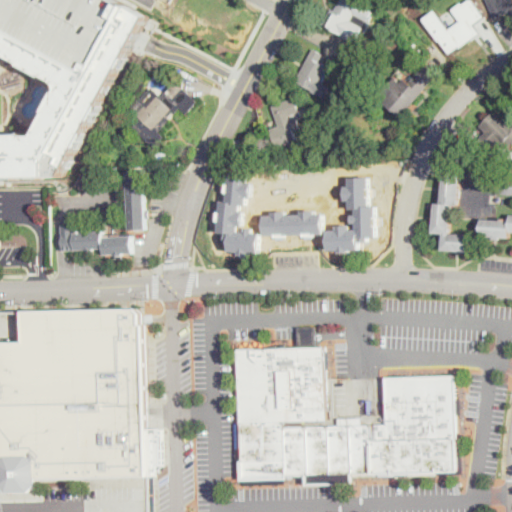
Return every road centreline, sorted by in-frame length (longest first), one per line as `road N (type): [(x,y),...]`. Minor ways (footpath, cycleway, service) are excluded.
road 1 (residential): [(178,511),(174,301),(191,204),(290,0)]
road 2 (residential): [(511,285),(403,277),(0,290)]
road 3 (residential): [(403,277),(408,205),(428,146),(460,100),(511,57)]
